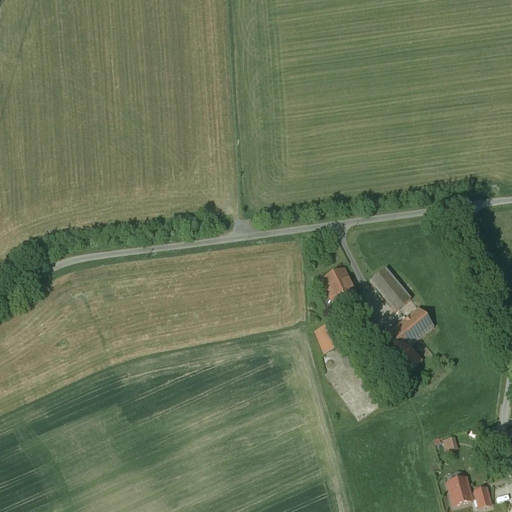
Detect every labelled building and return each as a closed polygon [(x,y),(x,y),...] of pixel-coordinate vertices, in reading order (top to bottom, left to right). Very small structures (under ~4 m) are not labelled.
[(411,301),(386,271),(372,282),(370,284),(395,314),(411,301)] [(357,299),(344,272),(322,283),(335,310),(357,299)] [(434,329),(419,311),(375,348),(403,381),(422,364),(410,349),(419,342),(434,329)] [(331,328),(315,334),(325,356),(340,350),(331,328)] [(451,441),(444,443),(447,455),(454,453),(451,441)] [(465,482),(448,487),(454,509),(472,504),(470,497),(465,482)] [(486,492),(475,495),(477,502),(480,511),(490,509),(486,492)]
